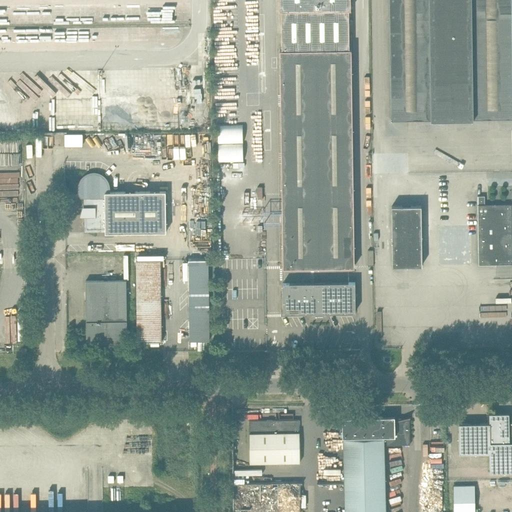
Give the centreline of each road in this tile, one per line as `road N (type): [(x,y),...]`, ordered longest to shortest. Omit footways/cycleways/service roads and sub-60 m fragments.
road 1 (unclassified): [(511,384),(52,386)]
road 2 (unknown): [(270,0),(273,341)]
road 3 (unknown): [(367,339),(366,0)]
road 4 (unclassified): [(52,386),(49,135)]
road 5 (unknown): [(411,511),(407,298)]
road 6 (unknown): [(50,167),(89,161),(166,183),(174,202),(165,248)]
road 7 (unknown): [(165,248),(169,386)]
road 8 (unknown): [(311,386),(312,511)]
